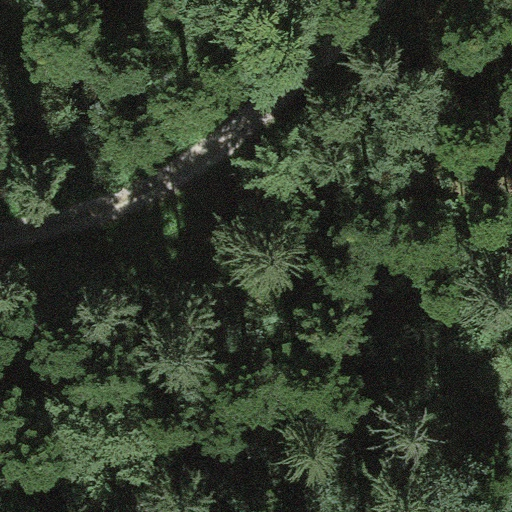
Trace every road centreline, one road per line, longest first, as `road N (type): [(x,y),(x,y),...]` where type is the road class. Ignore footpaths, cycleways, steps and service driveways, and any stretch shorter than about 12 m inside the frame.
road 1 (track): [(363,0),(295,70),(151,189),(0,231)]
road 2 (track): [(151,189),(129,331),(140,456),(159,511)]
